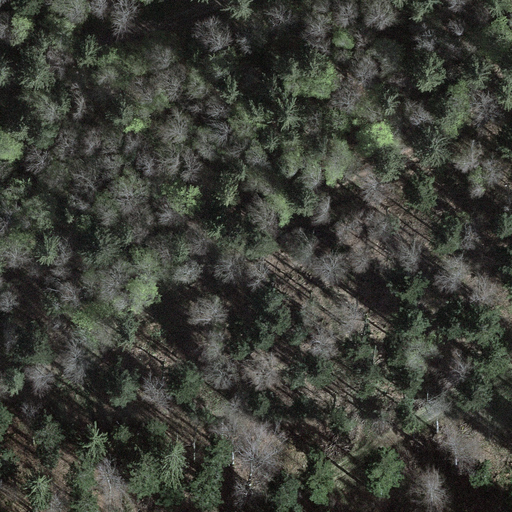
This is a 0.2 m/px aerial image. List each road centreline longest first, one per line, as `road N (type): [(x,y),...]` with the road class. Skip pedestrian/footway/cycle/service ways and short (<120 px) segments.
road 1 (track): [(244,511),(511,383)]
road 2 (track): [(202,0),(0,80)]
